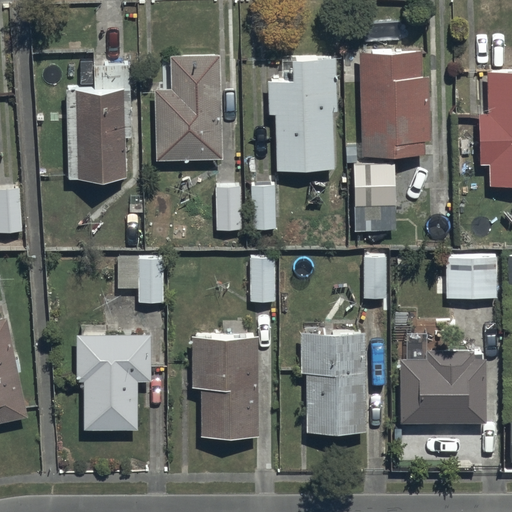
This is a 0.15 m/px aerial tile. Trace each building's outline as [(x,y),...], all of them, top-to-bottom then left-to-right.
[(349,45),(354,225),(396,224),(394,153),(421,152),(418,43),(349,45)] [(153,157),(219,154),(215,45),(166,47),(168,81),(151,82),(153,157)] [(268,164),(332,163),(329,49),(285,50),(286,71),(266,71),(268,164)] [(67,172),(122,173),(120,56),(91,57),(91,79),(65,79),(67,172)] [(511,61),(483,64),(485,104),(472,105),(475,158),(485,157),(487,180),(511,178),(511,61)] [(249,178),(251,224),(273,223),(271,177),(249,178)] [(0,180),(0,230),(22,229),(18,179),(0,180)] [(215,226),(237,225),(235,179),(213,180),(215,226)] [(361,294),(386,293),(385,249),(360,250),(361,294)] [(444,251),(442,293),(495,293),(494,250),(444,251)] [(136,297),(160,297),(159,251),(136,251),(136,297)] [(247,296),(271,296),(271,251),(247,251),(247,296)] [(0,311),(0,416),(27,412),(8,310),(0,311)] [(300,425),(360,425),(360,325),(300,325),(300,425)] [(76,327),(76,421),(134,419),(134,373),(145,373),(145,326),(76,327)] [(196,429),(253,429),(254,328),(186,327),(186,380),(196,381),(196,429)] [(397,414),(482,413),(482,348),(396,349),(397,414)]
